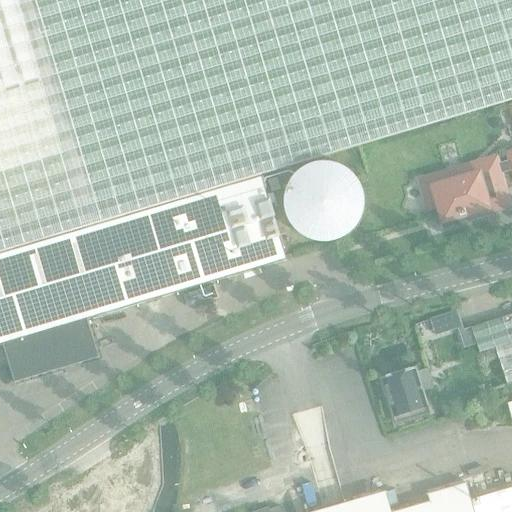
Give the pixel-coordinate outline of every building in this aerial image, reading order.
[(511,0),(0,0),(0,256),(263,176),(511,100),(511,0)] [(306,247),(372,220),(346,154),(280,180),(306,247)] [(439,204),(444,220),(488,207),(487,205),(507,199),(500,174),(511,170),(511,154),(511,155),(511,159),(477,170),(476,166),(463,169),(459,167),(450,170),(448,174),(432,178),(435,188),(425,191),(430,207),(439,204)] [(287,261),(263,176),(0,256),(0,348),(10,383),(98,357),(86,319),(287,261)] [(511,314),(471,328),(476,344),(478,350),(479,353),(494,348),(495,347),(506,380),(507,384),(511,381),(511,314)] [(460,327),(458,328),(464,348),(475,344),(476,344),(471,328),(470,328),(464,330),(463,328),(463,327),(460,327)] [(422,390),(434,386),(428,368),(418,372),(416,366),(381,377),(393,416),(394,415),(396,423),(429,412),(422,390)] [(311,511),(511,511),(511,486),(470,498),(466,482),(428,493),(430,501),(391,511),(385,491),(311,511)]
